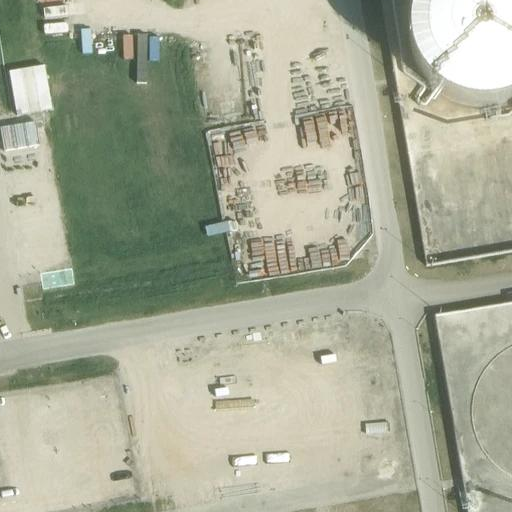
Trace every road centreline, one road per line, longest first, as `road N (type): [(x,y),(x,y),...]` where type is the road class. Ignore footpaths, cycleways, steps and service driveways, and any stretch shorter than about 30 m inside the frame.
road 1 (unknown): [(158,334),(228,511)]
road 2 (unknown): [(52,494),(103,481),(108,378)]
road 3 (unknown): [(172,0),(201,8),(299,5)]
